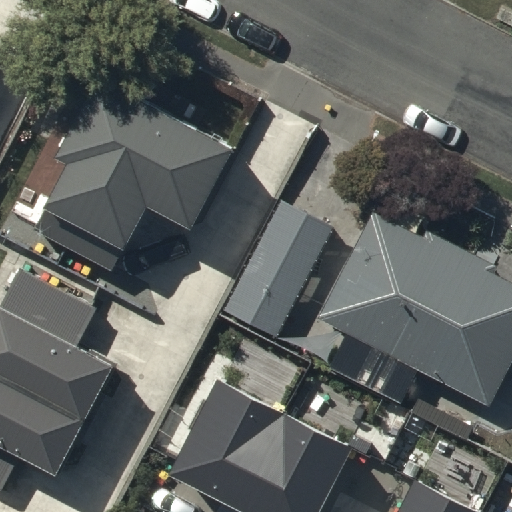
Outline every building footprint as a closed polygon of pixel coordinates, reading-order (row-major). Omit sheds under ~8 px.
[(235,154),(104,83),(64,157),(79,165),(44,228),(116,266),(151,201),(197,225),(235,154)] [(333,232),(288,208),(233,310),(279,334),(333,232)] [(511,365),(511,284),(381,217),(330,317),(494,401),(511,365)] [(94,313),(26,277),(0,325),(0,374),(90,423),(119,372),(75,349),(94,313)] [(90,423),(0,374),(0,489),(6,492),(27,454),(63,474),(90,423)] [(219,380),(171,476),(242,511),(315,511),(349,445),(219,380)] [(481,511),(417,480),(400,511),(481,511)]
